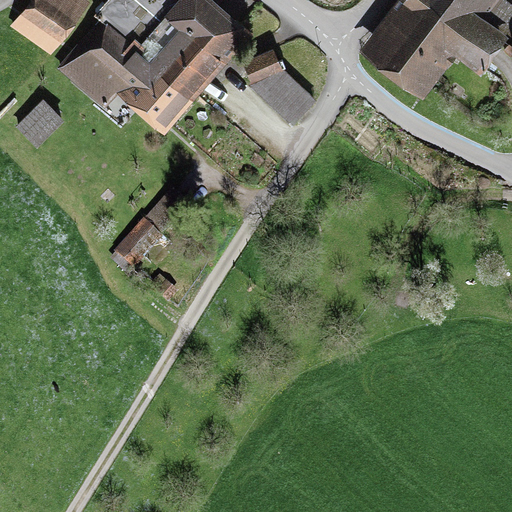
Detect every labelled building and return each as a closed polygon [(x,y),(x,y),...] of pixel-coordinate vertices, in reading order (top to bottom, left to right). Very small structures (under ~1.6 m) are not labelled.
[(32,0),(13,25),(50,51),(86,0),(32,0)] [(101,13),(78,44),(118,77),(141,51),(185,90),(240,25),(211,0),(104,0),(96,9),(101,13)] [(414,0),(379,46),(419,77),(448,39),(499,77),(511,60),(511,43),(494,30),(511,9),(499,0),(414,0)] [(141,51),(118,77),(78,44),(60,66),(106,103),(123,82),(162,116),(185,90),(141,51)] [(282,68),(285,66),(282,59),(278,61),(272,49),(245,61),(254,80),(294,120),(314,99),(282,68)] [(18,125),(39,144),(63,119),(43,99),(18,125)] [(179,214),(167,203),(122,253),(134,266),(179,214)]
